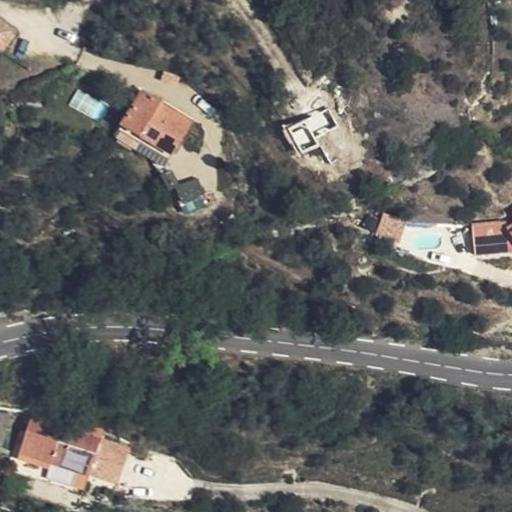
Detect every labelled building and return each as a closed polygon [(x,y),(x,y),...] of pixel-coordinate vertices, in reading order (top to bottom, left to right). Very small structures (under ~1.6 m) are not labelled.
[(0,40),(11,27),(0,17),(0,40)] [(162,147),(182,113),(134,85),(115,119),(162,147)] [(299,113),(281,122),(292,149),(311,140),(299,113)] [(473,251),(511,246),(511,241),(504,229),(511,222),(511,201),(505,206),(511,214),(501,221),(498,217),(468,222),(473,251)] [(384,211),(365,203),(358,221),(378,230),(384,211)] [(11,413),(75,449),(85,431),(22,395),(11,413)] [(57,481),(59,477),(75,449),(11,413),(0,432),(0,449),(32,467),(57,481)] [(0,471),(47,498),(57,481),(32,467),(0,449),(0,471)]
